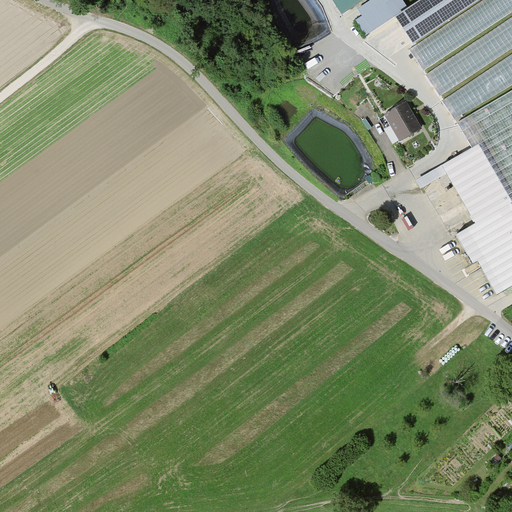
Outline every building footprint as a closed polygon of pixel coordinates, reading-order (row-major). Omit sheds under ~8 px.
[(402,0),(331,0),(341,14),(362,0),(372,0),(358,9),(363,16),(356,21),(365,35),(408,7),(402,0)] [(422,0),(364,39),(379,62),(472,0),(422,0)] [(409,81),(511,12),(511,0),(485,0),(395,60),(409,81)] [(433,101),(511,48),(511,19),(419,80),(433,101)] [(456,121),(511,84),(511,53),(441,100),(456,121)] [(511,287),(511,92),(455,126),(472,148),(443,165),(504,292),(511,287)] [(406,102),(382,116),(397,142),(421,128),(406,102)]
